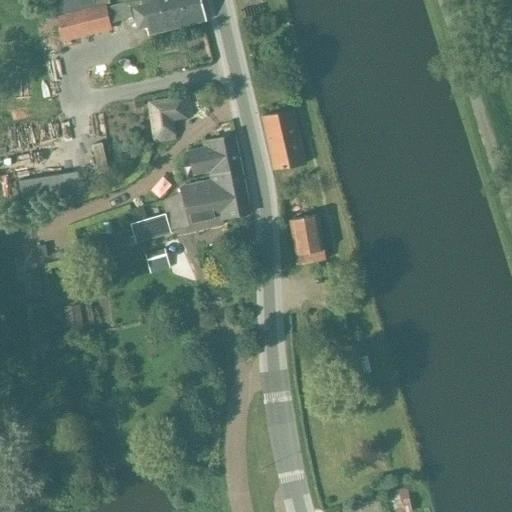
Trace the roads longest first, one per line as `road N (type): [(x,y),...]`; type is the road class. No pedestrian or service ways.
road 1 (secondary): [(299,511),(268,329),(260,185),(218,0)]
road 2 (unclassified): [(511,208),(446,0)]
